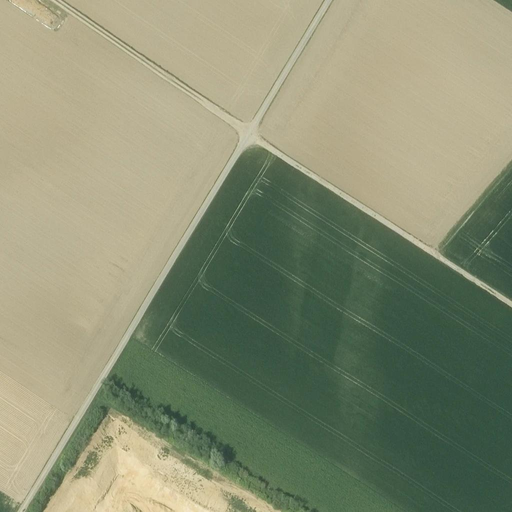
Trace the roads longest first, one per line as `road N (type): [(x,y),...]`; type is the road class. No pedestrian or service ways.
road 1 (track): [(21,511),(328,0)]
road 2 (track): [(511,304),(53,0)]
road 3 (track): [(511,163),(432,253)]
